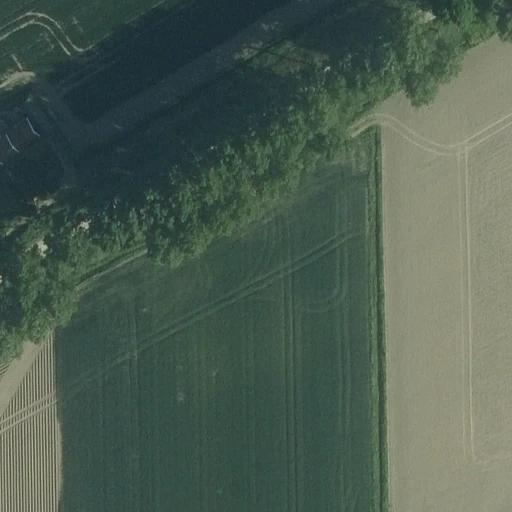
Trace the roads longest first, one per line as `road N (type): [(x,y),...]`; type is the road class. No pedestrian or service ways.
road 1 (unclassified): [(0,272),(449,0)]
road 2 (track): [(65,232),(92,232),(221,186),(254,189)]
